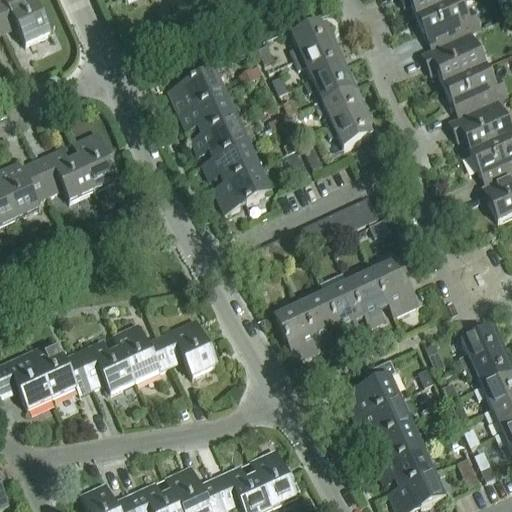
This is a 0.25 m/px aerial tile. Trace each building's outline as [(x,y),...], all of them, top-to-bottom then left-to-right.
[(31,0),(11,0),(0,5),(0,30),(4,39),(6,38),(17,33),(25,51),(50,40),(45,30),(36,11),(31,0)] [(416,22),(458,3),(456,0),(398,0),(406,16),(412,13),(416,22)] [(431,56),(470,38),(480,34),(474,21),(467,24),(458,3),(416,22),(426,44),(431,56)] [(43,8),(36,11),(45,30),(47,34),(54,30),(43,8)] [(291,59),(296,69),(338,49),(328,27),(322,30),(321,29),(292,42),(299,56),(291,59)] [(439,81),(443,90),(485,72),(470,38),(431,56),(421,60),(427,72),(432,85),(439,81)] [(307,75),(313,88),(348,73),(338,49),(296,69),(300,78),(307,75)] [(273,65),(267,51),(258,55),(264,69),(273,65)] [(458,124),(497,106),(507,102),(501,89),(494,92),(485,72),(443,90),(453,113),(458,124)] [(318,98),(324,111),(358,96),(348,73),(313,88),(306,92),(310,102),(318,98)] [(250,74),(238,80),(244,91),(256,85),(250,74)] [(179,122),(225,100),(214,75),(167,96),(179,122)] [(288,97),(282,84),(273,88),(279,102),(288,97)] [(7,88),(0,91),(0,107),(13,101),(7,88)] [(328,121),(334,134),(369,118),(358,96),(324,111),(316,115),(320,124),(328,121)] [(196,133),(200,141),(237,125),(225,100),(179,122),(187,137),(196,133)] [(271,109),(267,100),(260,104),(264,112),(271,109)] [(465,149),(469,159),(511,140),(497,106),(458,124),(449,128),(459,152),(465,149)] [(299,120),(293,107),(283,112),(290,125),(299,120)] [(373,144),(370,138),(376,135),(369,118),(334,134),(326,137),(331,147),(338,143),(345,157),(373,144)] [(286,119),(269,127),(273,136),(290,128),(286,119)] [(190,145),(198,162),(208,157),(212,166),(248,149),(237,125),(200,141),(190,145)] [(71,150),(77,161),(93,197),(118,186),(96,138),(71,150)] [(473,166),(484,192),(511,179),(511,140),(469,159),(473,166)] [(292,147),(283,151),(288,161),(296,157),(292,147)] [(219,182),(223,190),(259,174),(248,149),(212,166),(202,171),(209,186),(219,182)] [(319,166),(313,153),(304,157),(310,170),(319,166)] [(68,209),(93,197),(77,161),(68,165),(63,154),(44,162),(34,167),(33,167),(49,202),(62,196),(68,209)] [(295,159),(277,167),(284,181),(301,173),(295,159)] [(20,173),(18,168),(12,170),(0,175),(0,194),(14,226),(39,215),(36,208),(49,202),(33,167),(31,168),(20,173)] [(225,220),(271,199),(259,174),(223,190),(213,195),(225,220)] [(511,179),(484,192),(481,193),(488,209),(496,227),(511,219),(511,179)] [(0,232),(14,226),(0,194),(0,232)] [(355,210),(365,231),(377,225),(367,204),(355,210)] [(352,237),(365,231),(355,210),(342,216),(352,237)] [(129,211),(104,222),(110,235),(135,224),(129,211)] [(340,242),(352,237),(342,216),(330,221),(340,242)] [(328,248),(340,242),(330,221),(319,227),(328,248)] [(316,253),(328,248),(319,227),(306,233),(316,253)] [(303,259),(316,253),(306,233),(293,239),(303,259)] [(291,265),(303,259),(293,239),(282,244),(291,265)] [(279,271),(291,265),(282,244),(270,250),(279,271)] [(267,276),(279,271),(270,250),(258,255),(267,276)] [(255,282),(267,276),(258,255),(245,261),(255,282)] [(396,265),(371,277),(388,313),(393,323),(418,311),(396,265)] [(385,327),(380,316),(388,313),(371,277),(347,288),(364,324),(369,334),(385,327)] [(360,338),(356,328),(364,324),(347,288),(323,299),(340,335),(344,345),(360,338)] [(320,357),(336,349),(331,339),(340,335),(323,299),(298,310),(320,357)] [(295,368),(320,357),(298,310),(274,322),(295,368)] [(217,373),(195,326),(158,343),(172,372),(184,366),(192,385),(217,373)] [(137,330),(112,341),(119,354),(135,389),(172,372),(158,343),(146,348),(137,330)] [(466,360),(459,364),(463,373),(505,354),(495,332),(490,334),(489,333),(460,346),(466,360)] [(79,402),(91,396),(74,359),(63,364),(55,346),(30,358),(52,406),(76,395),(79,402)] [(135,389),(119,354),(109,359),(103,346),(74,359),(91,396),(105,390),(110,401),(135,389)] [(475,380),(481,392),(511,378),(511,368),(505,354),(463,373),(468,383),(475,380)] [(444,372),(437,357),(428,361),(435,376),(444,372)] [(27,417),(52,406),(30,358),(0,371),(0,402),(1,405),(18,397),(27,417)] [(354,426),(400,405),(389,382),(396,379),(390,367),(367,377),(372,388),(343,402),(354,426)] [(433,389),(426,374),(417,378),(424,394),(433,389)] [(478,405),(485,402),(491,415),(511,405),(511,378),(481,392),(474,396),(478,405)] [(458,403),(452,389),(443,393),(450,407),(458,403)] [(371,437),(376,446),(411,430),(400,405),(354,426),(361,441),(371,437)] [(441,405),(429,411),(433,419),(445,414),(441,405)] [(496,425),(502,438),(511,433),(511,405),(491,415),(484,418),(488,428),(496,425)] [(469,427),(462,412),(454,416),(460,430),(469,427)] [(411,430),(376,446),(365,451),(372,466),(383,461),(387,470),(422,454),(411,430)] [(511,433),(502,438),(495,441),(499,451),(507,448),(511,459),(511,433)] [(479,449),(472,435),(464,438),(471,453),(479,449)] [(394,486),(398,495),(433,478),(422,454),(387,470),(376,475),(383,491),(394,486)] [(275,456),(251,468),(256,480),(270,511),(277,511),(297,503),(275,456)] [(490,473),(483,458),(474,462),(481,477),(490,473)] [(468,464),(456,470),(468,495),(479,489),(468,464)] [(223,511),(212,486),(199,492),(190,473),(180,477),(165,484),(171,497),(178,511),(223,511)] [(246,485),(240,473),(212,486),(223,511),(241,511),(270,511),(256,480),(246,485)] [(392,511),(425,511),(445,503),(433,478),(398,495),(387,500),(392,511)] [(130,511),(126,503),(114,508),(105,489),(80,501),(84,511),(130,511)] [(161,501),(155,489),(126,503),(130,511),(178,511),(171,497),(161,501)]
